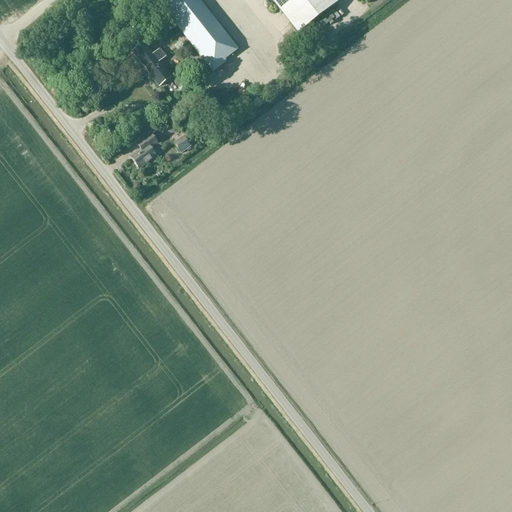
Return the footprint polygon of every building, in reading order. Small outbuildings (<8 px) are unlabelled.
[(225,61),(231,56),(238,50),(199,0),(164,0),(159,4),(213,73),(227,62),(225,61)] [(336,10),(329,0),(267,0),(296,39),(336,10)] [(159,50),(154,55),(144,43),(131,53),(159,88),(172,78),(159,62),(165,58),(159,50)] [(139,169),(156,157),(151,150),(158,145),(151,135),(137,145),(141,151),(131,158),(139,169)] [(184,137),(174,144),(181,154),(191,147),(184,137)]
